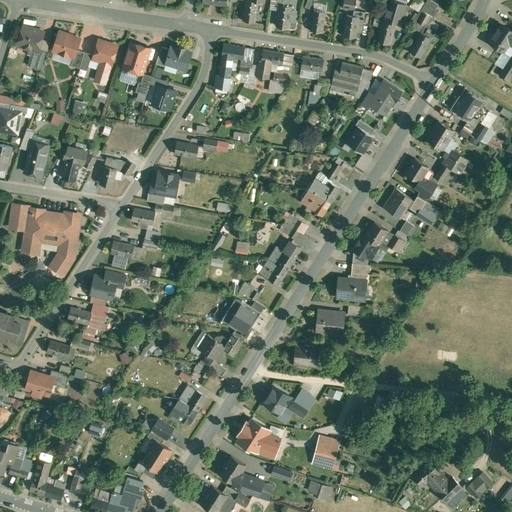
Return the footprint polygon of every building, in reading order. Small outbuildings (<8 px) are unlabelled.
[(250,0),(247,0),(246,0),(243,21),(255,22),(258,3),(264,3),(264,0),(250,0)] [(279,0),(279,1),(280,2),(277,26),(289,28),(290,21),(295,22),(296,12),(292,11),(292,7),(294,7),(295,0),(279,0)] [(314,0),(307,0),(305,7),(311,9),(314,0)] [(356,0),(344,0),(344,8),(355,9),(356,0)] [(392,1),(390,0),(384,21),(396,24),(397,19),(402,20),(406,5),(392,1)] [(426,3),(421,0),(413,0),(410,6),(420,12),(425,4),(426,3)] [(425,4),(420,13),(420,12),(415,19),(415,20),(425,25),(429,27),(434,18),(438,11),(436,10),(425,4)] [(326,12),(314,10),(311,31),(323,33),(326,12)] [(357,17),(347,15),(344,36),(356,38),(357,31),(363,32),(366,12),(358,11),(357,17)] [(420,32),(410,51),(421,57),(434,34),(435,34),(436,34),(436,33),(435,32),(436,31),(429,27),(425,25),(415,20),(411,27),(420,32)] [(384,21),(378,41),(390,45),(396,24),(384,21)] [(511,30),(502,24),(490,42),(504,51),(511,56),(511,54),(511,30)] [(44,32),(24,25),(21,35),(19,35),(18,39),(19,41),(18,45),(35,50),(38,51),(39,48),(44,32)] [(80,39),(69,35),(69,34),(61,31),(58,38),(56,39),(55,42),(56,45),(55,50),(62,52),(63,55),(66,56),(68,54),(74,56),(75,56),(77,49),(80,39)] [(118,45),(99,39),(93,58),(101,61),(112,64),(118,45)] [(150,48),(131,42),(124,67),(125,68),(126,70),(127,70),(131,72),(134,71),(142,73),(143,73),(150,48)] [(246,47),(224,44),(222,56),(238,58),(242,59),(244,59),(246,47)] [(170,49),(162,46),(156,63),(165,66),(166,63),(170,49)] [(185,48),(179,46),(178,48),(171,46),(170,49),(166,63),(186,69),(192,52),(185,50),(185,48)] [(256,48),(246,47),(244,59),(242,59),(241,66),(251,68),(253,68),(256,48)] [(38,51),(35,50),(31,66),(42,69),(47,50),(39,48),(38,51)] [(85,52),(77,49),(75,56),(74,56),(71,65),(79,68),(85,52)] [(284,53),(263,50),(262,62),(260,62),(258,76),(270,78),(271,68),(278,69),(278,65),(283,65),(284,53)] [(93,54),(85,52),(79,68),(87,70),(93,54)] [(295,55),(284,53),(283,65),(278,65),(278,69),(277,72),(289,74),(289,77),(292,77),(295,55)] [(238,58),(222,56),(219,76),(218,75),(216,88),(229,90),(233,62),(237,63),(238,58)] [(324,60),(304,56),(303,59),(298,58),(297,66),(302,67),(302,69),(322,72),(324,60)] [(112,64),(101,61),(95,79),(106,83),(112,64)] [(511,76),(511,64),(508,62),(500,74),(510,80),(511,76)] [(364,68),(343,63),(342,69),(337,68),(332,88),(350,92),(349,94),(352,94),(353,93),(357,95),(359,87),(364,68)] [(251,68),(241,66),(240,73),(241,74),(250,75),(251,68)] [(373,70),(364,68),(359,87),(368,89),(373,70)] [(277,72),(275,72),(274,81),(271,81),(270,91),(281,93),(288,83),(289,77),(289,74),(277,72)] [(142,73),(136,91),(147,95),(150,83),(152,76),(143,73),(142,73)] [(250,75),(241,74),(240,82),(245,83),(250,75)] [(170,81),(152,76),(150,83),(159,86),(159,85),(168,87),(170,81)] [(386,80),(376,95),(377,96),(372,105),(387,115),(396,102),(397,102),(404,92),(386,80)] [(168,87),(159,85),(159,86),(153,104),(170,109),(176,90),(168,87)] [(319,86),(317,85),(316,93),(324,94),(326,87),(319,86)] [(368,89),(359,87),(357,95),(357,96),(364,101),(369,92),(368,91),(368,89)] [(103,103),(106,94),(98,91),(95,100),(103,103)] [(376,95),(370,91),(364,101),(363,103),(370,108),(372,105),(377,96),(376,95)] [(468,91),(461,102),(459,101),(454,108),(470,118),(470,119),(479,105),(482,100),(468,91)] [(64,109),(64,99),(56,99),(56,109),(64,109)] [(83,115),(86,102),(74,99),(71,112),(83,115)] [(363,103),(361,102),(354,112),(364,117),(370,108),(363,103)] [(10,110),(0,108),(0,130),(18,134),(21,112),(28,113),(29,107),(11,104),(10,110)] [(489,111),(479,105),(470,119),(470,118),(468,121),(472,124),(477,117),(478,118),(479,117),(483,120),(489,111)] [(68,117),(55,113),(52,122),(56,124),(58,119),(66,122),(68,117)] [(375,129),(360,119),(356,125),(359,126),(372,134),(375,129)] [(439,120),(427,139),(443,149),(450,138),(455,130),(439,120)] [(477,129),(466,122),(463,128),(473,134),(477,129)] [(489,127),(481,122),(477,129),(473,134),(481,140),(489,127)] [(359,126),(348,143),(363,153),(375,136),(372,134),(359,126)] [(26,131),(20,148),(29,150),(33,133),(26,131)] [(234,131),(232,139),(249,142),(250,134),(234,131)] [(474,144),(477,140),(470,134),(466,138),(474,144)] [(219,141),(206,138),(205,147),(217,149),(218,144),(219,141)] [(469,160),(452,149),(457,143),(450,138),(443,148),(447,151),(444,156),(447,157),(443,163),(455,170),(460,173),(469,160)] [(49,145),(33,141),(26,171),(41,175),(49,145)] [(200,146),(179,142),(176,154),(183,155),(182,160),(192,161),(193,157),(197,158),(200,146)] [(12,146),(0,143),(0,168),(6,170),(12,146)] [(88,150),(69,146),(68,152),(66,152),(64,159),(67,160),(63,177),(76,180),(80,163),(85,164),(88,150)] [(493,169),(504,157),(498,151),(487,163),(493,169)] [(97,157),(90,153),(85,164),(84,164),(91,168),(97,157)] [(125,161),(108,157),(101,183),(113,186),(117,169),(122,171),(125,161)] [(429,166),(416,158),(406,173),(419,181),(416,186),(421,189),(418,194),(427,200),(437,184),(429,179),(433,173),(433,171),(428,168),(429,166)] [(137,164),(128,160),(128,162),(125,161),(122,171),(129,175),(137,164)] [(356,168),(345,161),(342,166),(338,173),(349,180),(356,168)] [(342,166),(336,162),(331,170),(337,174),(338,173),(342,166)] [(455,170),(443,163),(434,177),(442,182),(445,177),(449,179),(455,170)] [(337,174),(331,170),(327,176),(333,180),(337,174)] [(197,173),(185,171),(183,179),(196,182),(197,173)] [(178,178),(157,174),(155,186),(159,187),(175,190),(176,190),(178,178)] [(328,186),(317,178),(310,188),(332,202),(341,188),(331,182),(328,186)] [(175,190),(159,187),(158,196),(173,199),(175,190)] [(332,202),(310,188),(303,200),(315,207),(314,209),(323,215),(332,202)] [(397,188),(385,207),(400,217),(412,198),(397,188)] [(427,200),(418,194),(410,206),(418,212),(419,212),(427,200)] [(440,208),(427,200),(419,212),(418,212),(417,214),(431,222),(440,208)] [(216,202),(215,211),(228,212),(229,204),(216,202)] [(66,213),(31,208),(26,204),(19,203),(13,205),(11,222),(19,228),(26,226),(27,228),(26,229),(24,246),(31,252),(41,249),(42,241),(61,244),(59,251),(49,266),(65,276),(76,257),(82,218),(75,211),(71,211),(66,213)] [(181,208),(158,203),(157,209),(163,210),(163,211),(180,214),(181,208)] [(156,212),(136,208),(133,220),(140,222),(139,226),(149,228),(150,223),(153,224),(156,212)] [(299,220),(291,214),(284,225),(293,226),(294,227),(299,220)] [(453,221),(440,214),(434,223),(446,231),(453,221)] [(309,225),(299,220),(294,227),(300,231),(304,233),(309,225)] [(389,230),(375,221),(365,237),(378,246),(379,245),(386,250),(389,245),(388,245),(395,235),(388,231),(389,230)] [(400,231),(410,237),(417,227),(407,221),(400,231)] [(293,226),(284,225),(282,229),(290,235),(294,227),(293,226)] [(300,231),(294,227),(290,235),(296,238),(300,231)] [(400,231),(399,229),(395,235),(388,245),(389,245),(400,253),(410,237),(400,231)] [(161,232),(147,230),(146,238),(159,240),(161,232)] [(378,246),(365,237),(362,235),(353,249),(354,249),(366,257),(368,255),(369,256),(371,257),(378,246)] [(146,238),(145,237),(143,245),(158,248),(159,240),(146,238)] [(246,254),(249,243),(237,240),(234,252),(246,254)] [(286,251),(277,265),(287,272),(297,257),(295,256),(298,250),(300,252),(303,247),(293,240),(286,251)] [(135,245),(115,241),(112,253),(133,257),(135,245)] [(366,257),(354,249),(353,263),(369,264),(369,256),(368,255),(366,257)] [(221,267),(223,260),(211,257),(209,264),(221,267)] [(277,265),(269,259),(261,272),(270,278),(269,279),(279,285),(287,272),(277,265)] [(369,264),(353,263),(352,275),(367,276),(368,271),(370,271),(371,265),(369,264)] [(125,274),(108,270),(106,278),(117,281),(116,285),(122,287),(125,274)] [(367,276),(352,275),(351,278),(339,277),(337,297),(365,299),(367,276)] [(106,278),(96,276),(92,293),(113,298),(116,285),(117,281),(106,278)] [(256,288),(246,282),(239,294),(248,295),(250,296),(255,289),(256,288)] [(255,289),(250,296),(256,300),(261,292),(255,289)] [(252,306),(243,301),(234,300),(219,323),(227,325),(235,330),(246,336),(261,312),(252,306)] [(256,300),(252,306),(261,312),(265,306),(256,300)] [(107,306),(95,303),(92,313),(93,313),(89,325),(89,326),(101,329),(107,306)] [(365,305),(349,304),(348,314),(364,315),(365,305)] [(92,313),(73,307),(69,319),(89,325),(93,313),(92,313)] [(346,313),(318,310),(316,332),(328,333),(329,328),(344,330),(346,313)] [(0,338),(7,341),(7,342),(8,342),(8,341),(15,343),(15,345),(16,345),(19,336),(24,320),(24,319),(23,319),(23,320),(16,317),(15,316),(15,317),(8,315),(8,314),(7,313),(6,314),(0,312),(0,338)] [(29,322),(24,320),(19,336),(25,338),(30,321),(29,321),(29,322)] [(243,341),(246,336),(235,330),(233,334),(243,341)] [(216,337),(215,339),(208,334),(200,348),(217,359),(224,349),(224,348),(229,340),(223,336),(216,337)] [(229,340),(224,348),(224,349),(234,355),(243,341),(233,334),(229,340)] [(95,343),(74,337),(72,342),(94,349),(95,343)] [(324,339),(312,338),(311,346),(319,347),(319,348),(323,348),(324,339)] [(71,346),(51,340),(48,352),(54,354),(53,358),(63,361),(64,357),(68,358),(71,346)] [(151,342),(139,351),(144,357),(156,348),(151,342)] [(311,346),(296,345),(294,363),(317,366),(319,348),(319,347),(311,346)] [(128,351),(119,353),(121,363),(130,361),(128,351)] [(210,358),(200,352),(191,367),(201,373),(205,366),(210,358)] [(216,362),(210,358),(205,366),(211,369),(216,362)] [(227,369),(216,362),(211,369),(222,376),(227,369)] [(71,367),(62,364),(60,370),(70,372),(71,367)] [(205,366),(201,373),(206,377),(211,369),(205,366)] [(69,374),(52,369),(50,376),(55,377),(53,384),(66,387),(69,374)] [(83,378),(84,371),(75,369),(73,376),(83,378)] [(40,373),(32,370),(26,388),(34,390),(33,394),(41,396),(43,389),(51,392),(53,384),(55,377),(50,376),(45,374),(45,375),(40,373)] [(192,377),(182,371),(179,376),(188,382),(192,377)] [(10,390),(0,386),(0,392),(8,395),(10,390)] [(207,396),(197,390),(191,386),(186,395),(192,398),(188,403),(188,404),(198,410),(207,396)] [(290,396),(275,386),(268,397),(267,396),(263,404),(278,414),(284,405),(290,396)] [(342,392),(330,387),(327,395),(340,399),(342,392)] [(314,399),(302,391),(296,400),(308,408),(314,399)] [(308,408),(296,400),(291,396),(286,404),(303,415),(308,408)] [(389,399),(377,396),(371,416),(383,420),(389,399)] [(188,403),(181,399),(172,412),(190,424),(198,410),(188,404),(188,403)] [(277,415),(286,421),(293,411),(284,405),(278,414),(277,415)] [(174,427),(159,417),(152,429),(165,437),(167,439),(174,427)] [(252,418),(249,423),(246,421),(238,435),(240,436),(237,441),(249,449),(250,447),(256,451),(268,456),(270,450),(276,452),(281,439),(268,434),(270,430),(252,418)] [(103,425),(92,421),(88,432),(99,435),(103,425)] [(165,437),(152,429),(148,436),(155,441),(161,444),(161,443),(165,437)] [(321,435),(320,442),(339,447),(341,441),(321,435)] [(5,439),(2,440),(0,447),(0,448),(0,449),(7,451),(9,443),(10,440),(5,439)] [(161,444),(155,441),(143,460),(141,459),(135,469),(141,473),(142,470),(141,470),(146,463),(158,471),(159,471),(172,450),(161,443),(161,444)] [(339,447),(320,442),(315,458),(334,463),(336,458),(339,447)] [(7,451),(0,449),(0,480),(1,481),(4,469),(5,469),(7,461),(13,463),(15,457),(18,445),(9,443),(7,451)] [(247,465),(232,455),(220,474),(241,487),(240,490),(258,496),(263,481),(245,474),(242,472),(247,465)] [(23,459),(15,457),(13,463),(10,472),(19,475),(23,459)] [(33,461),(24,458),(23,459),(23,462),(21,468),(29,470),(29,471),(30,471),(33,461)] [(334,463),(315,458),(313,463),(337,470),(340,460),(336,458),(334,463)] [(51,463),(40,459),(31,489),(46,494),(49,482),(46,481),(51,463)] [(448,480),(438,469),(438,468),(437,469),(433,464),(433,463),(432,463),(431,464),(429,462),(420,471),(415,476),(421,483),(426,478),(438,490),(437,491),(448,502),(463,487),(453,476),(448,480)] [(158,471),(146,463),(141,470),(142,470),(154,478),(158,471)] [(292,471),(275,465),(272,474),(289,479),(292,471)] [(76,468),(69,466),(67,473),(74,475),(76,468)] [(29,470),(21,468),(19,475),(27,477),(29,471),(29,470)] [(86,471),(78,469),(74,484),(82,486),(84,479),(84,478),(86,471)] [(493,482),(483,472),(477,477),(478,478),(473,482),(482,491),(487,487),(493,482)] [(123,493),(113,491),(112,493),(106,511),(124,511),(125,508),(135,511),(139,499),(141,500),(144,489),(142,488),(144,481),(128,476),(123,493)] [(56,484),(49,482),(46,494),(62,499),(67,482),(57,479),(56,484)] [(88,481),(84,479),(82,486),(90,489),(91,485),(87,483),(88,481)] [(473,482),(473,481),(467,487),(477,497),(483,492),(482,491),(473,482)] [(74,484),(73,483),(71,490),(79,493),(82,486),(74,484)] [(326,485),(319,483),(315,494),(322,497),(326,485)] [(223,491),(213,485),(207,495),(206,495),(200,503),(214,511),(216,511),(219,508),(225,511),(227,511),(236,500),(228,495),(223,491)] [(251,499),(236,489),(229,486),(227,485),(223,491),(228,495),(236,500),(246,506),(251,499)] [(501,499),(507,503),(511,495),(511,485),(501,499)] [(90,489),(82,486),(79,493),(88,495),(90,489)] [(102,490),(99,498),(95,496),(92,508),(105,511),(106,511),(112,493),(102,490)]
